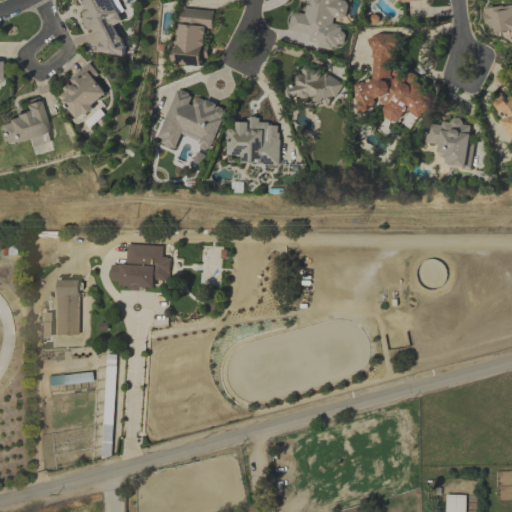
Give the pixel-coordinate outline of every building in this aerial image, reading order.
[(107,56),(126,48),(115,24),(123,21),(120,13),(124,11),(118,0),(76,0),(84,16),(81,18),(86,30),(93,27),(107,56)] [(302,0),(305,1),(302,13),(291,11),(287,30),(309,34),(307,43),(334,48),(335,42),(340,43),(344,25),(332,23),(333,16),(344,19),(348,2),(340,0),(302,0)] [(482,7),(483,24),(488,25),(486,33),(507,31),(508,38),(511,39),(511,7),(511,4),(489,6),(488,6),(482,7)] [(212,10),(179,8),(176,46),(171,46),(170,63),(200,65),(200,57),(207,58),(207,45),(203,45),(204,28),(212,28),(212,10)] [(369,81),(354,82),(356,112),(370,111),(373,97),(380,97),(382,110),(380,117),(399,121),(401,111),(402,111),(417,115),(426,114),(431,94),(420,91),(419,77),(405,75),(391,76),(389,60),(396,59),(399,45),(398,36),(390,34),(369,36),(372,65),(369,81)] [(77,119),(108,94),(94,78),(99,74),(89,62),(68,79),(71,83),(56,94),(77,119)] [(341,83),(306,63),(299,75),(297,74),(288,90),(326,110),(341,83)] [(156,140),(174,146),(177,137),(211,148),(224,107),(195,98),(192,105),(187,103),(190,94),(173,89),(156,140)] [(499,121),(511,138),(511,96),(508,90),(493,101),(504,117),(499,121)] [(0,125),(5,145),(28,139),(30,147),(50,142),(39,97),(24,101),(28,114),(0,120),(0,125)] [(278,163),(278,123),(257,124),(257,116),(246,116),(246,121),(234,121),(235,129),(226,129),(226,155),(240,155),(240,163),(278,163)] [(469,168),(473,143),(468,142),(470,122),(442,118),(442,124),(428,122),(426,142),(438,144),(437,151),(446,152),(444,164),(469,168)] [(162,246),(127,244),(126,264),(111,264),(111,279),(119,280),(119,285),(131,286),(131,290),(140,290),(140,287),(153,287),(153,279),(168,280),(169,257),(162,256),(162,246)] [(78,334),(78,279),(56,280),(56,334),(78,334)] [(444,511),(464,511),(465,495),(445,494),(444,511)]
